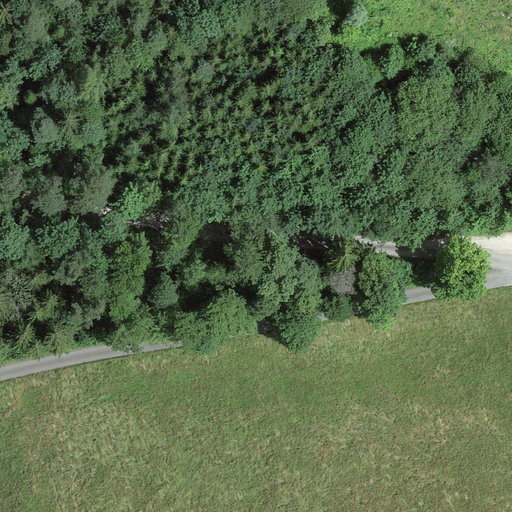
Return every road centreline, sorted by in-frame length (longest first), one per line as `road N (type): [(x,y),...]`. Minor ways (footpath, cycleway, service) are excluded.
road 1 (unclassified): [(511,274),(0,374)]
road 2 (unclassified): [(0,198),(511,260)]
